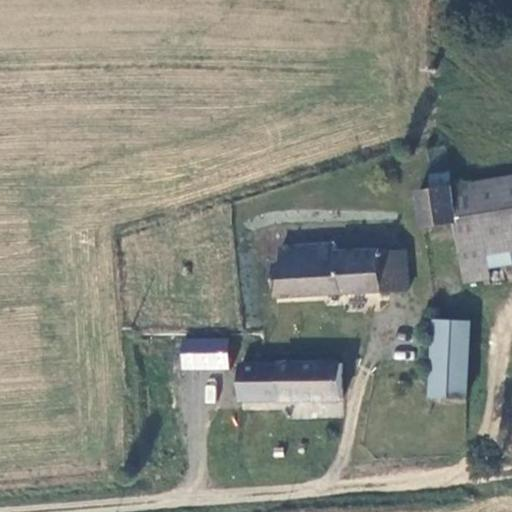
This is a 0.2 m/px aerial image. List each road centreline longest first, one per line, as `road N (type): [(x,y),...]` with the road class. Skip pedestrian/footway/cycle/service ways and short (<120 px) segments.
road 1 (track): [(224,501),(511,477)]
road 2 (unclassified): [(224,501),(81,511)]
